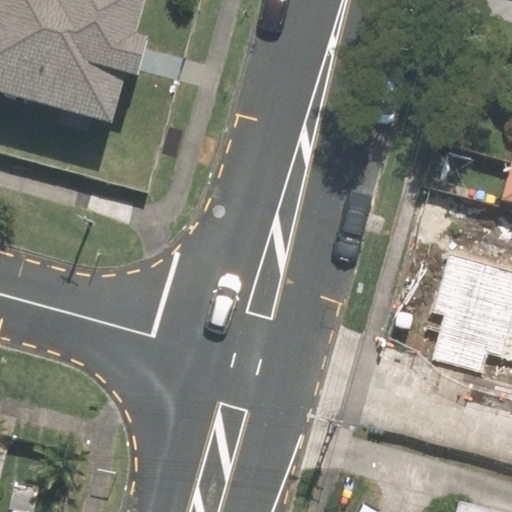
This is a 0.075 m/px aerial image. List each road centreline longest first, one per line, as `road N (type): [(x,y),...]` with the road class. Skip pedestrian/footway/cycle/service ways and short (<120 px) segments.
road 1 (tertiary): [(348,0),(252,360)]
road 2 (residential): [(0,290),(252,360)]
road 3 (tertiary): [(252,360),(209,511)]
